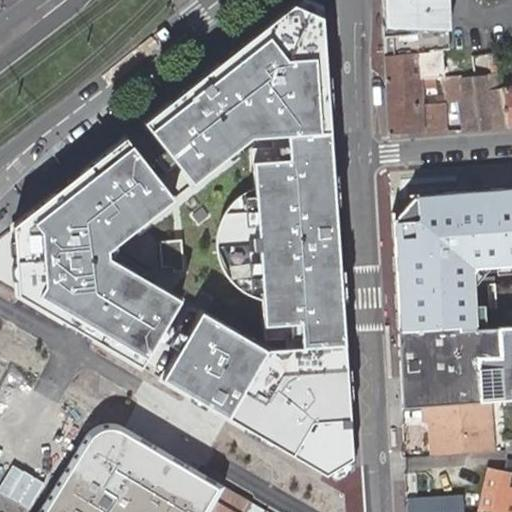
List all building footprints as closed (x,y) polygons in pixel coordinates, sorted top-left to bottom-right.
[(382,0),(384,58),(418,55),(430,55),(449,53),(447,0),(382,0)] [(305,136),(334,135),(328,15),(301,1),(149,120),(171,148),(150,163),(129,136),(16,224),(24,298),(148,370),(190,299),(113,254),(183,200),(159,170),(178,154),(201,184),(254,138),(305,136)] [(384,58),(386,83),(420,80),(418,55),(384,58)] [(418,55),(420,80),(432,79),(430,55),(418,55)] [(490,89),(489,75),(473,76),(443,78),(445,100),(463,98),(505,94),(504,88),(490,89)] [(510,124),(511,124),(511,77),(503,78),(504,88),(505,94),(510,124)] [(386,83),(387,108),(422,105),(420,80),(386,83)] [(463,98),(467,129),(510,124),(505,94),(463,98)] [(388,136),(447,130),(445,103),(422,105),(387,108),(388,136)] [(334,135),(305,136),(306,163),(269,165),(277,317),(312,315),(314,350),(272,352),(210,314),(167,382),(336,481),(352,471),(334,135)] [(393,228),(399,329),(479,324),(477,269),(511,266),(511,188),(414,197),(393,228)] [(421,403),(485,400),(511,397),(511,322),(479,324),(399,329),(404,405),(421,403)] [(430,455),(488,452),(485,400),(421,403),(422,423),(428,422),(430,455)] [(87,440),(41,511),(204,511),(218,488),(127,435),(116,431),(105,430),(95,433),(87,440)] [(496,511),(511,511),(511,461),(510,461),(506,476),(505,475),(496,511)] [(225,485),(217,498),(239,511),(250,511),(256,504),(225,485)] [(239,511),(217,498),(208,511),(239,511)]
